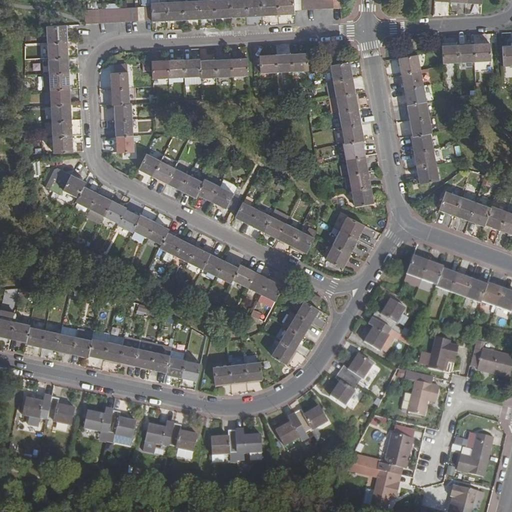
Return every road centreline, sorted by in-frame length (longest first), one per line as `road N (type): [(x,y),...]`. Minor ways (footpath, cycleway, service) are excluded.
road 1 (residential): [(350,30),(110,45),(84,73),(88,152),(111,179),(293,271),(329,288),(365,284)]
road 2 (residential): [(0,361),(222,409),(256,406),(293,389),(318,365),(365,284)]
road 3 (residential): [(403,221),(372,44)]
road 4 (residential): [(382,29),(491,24),(511,14)]
